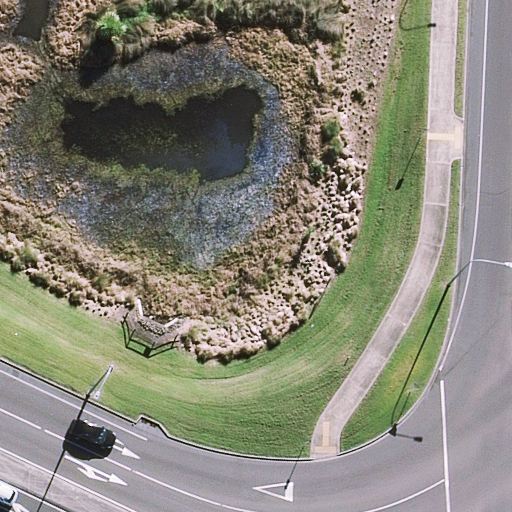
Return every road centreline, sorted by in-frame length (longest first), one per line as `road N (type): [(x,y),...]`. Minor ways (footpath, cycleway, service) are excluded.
road 1 (secondary): [(0,409),(154,481),(251,511)]
road 2 (secondary): [(369,511),(511,465)]
